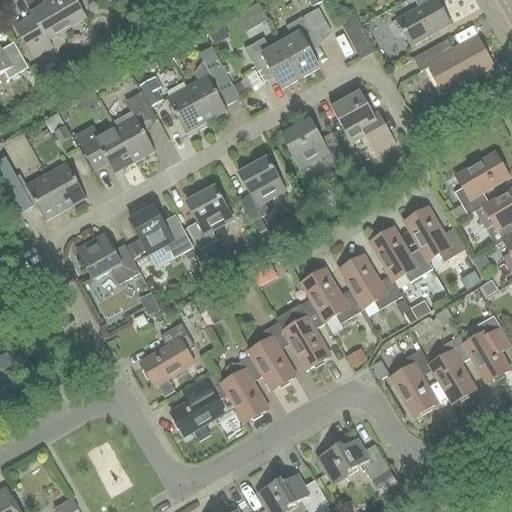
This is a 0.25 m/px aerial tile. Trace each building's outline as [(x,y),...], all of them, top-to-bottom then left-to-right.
[(49,41),(86,19),(74,0),(55,0),(31,14),(33,17),(16,28),(34,59),(53,48),(49,41)] [(438,3),(443,0),(414,0),(419,9),(397,21),(412,47),(451,26),(438,3)] [(237,18),(246,34),(269,22),(259,5),(237,18)] [(374,51),(362,29),(355,16),(340,23),(359,59),(374,51)] [(293,39),(282,45),(301,80),(320,69),(306,45),(317,39),(305,18),(287,28),(293,39)] [(215,27),(208,31),(215,45),(228,37),(221,24),(215,27)] [(494,68),(478,38),(454,51),(449,41),(414,60),(421,73),(430,68),(436,79),(434,79),(443,96),(494,68)] [(301,80),(282,45),(270,52),(264,41),(246,51),(258,72),(268,66),(282,91),(301,80)] [(9,81),(29,69),(15,44),(2,51),(0,47),(0,75),(5,73),(9,81)] [(241,100),(213,51),(195,74),(199,82),(188,89),(207,123),(228,112),(226,109),(241,100)] [(164,102),(152,80),(140,87),(152,108),(164,102)] [(207,123),(188,89),(167,100),(187,135),(207,123)] [(378,156),(395,147),(378,115),(373,118),(360,94),(334,109),(353,144),(367,136),(378,156)] [(135,118),(116,129),(135,164),(155,152),(143,129),(157,121),(142,95),(127,103),(135,118)] [(452,96),(440,102),(445,111),(456,104),(452,96)] [(63,109),(59,111),(60,113),(61,115),(64,120),(68,117),(65,112),(64,110),(63,109)] [(51,120),(45,123),(51,135),(55,133),(64,129),(57,117),(51,120)] [(326,170),(347,158),(333,134),(321,141),(311,122),(283,137),(301,170),(320,159),(326,170)] [(135,164),(116,129),(100,138),(94,127),(75,138),(80,146),(81,145),(85,146),(84,147),(95,165),(103,164),(103,162),(105,159),(115,175),(135,164)] [(64,129),(55,133),(61,144),(69,139),(64,129)] [(357,153),(347,158),(354,170),(363,165),(357,153)] [(455,194),(463,207),(449,215),(455,225),(484,208),(489,205),(483,195),(509,179),(495,155),(457,177),(464,189),(455,194)] [(67,211),(47,176),(27,187),(21,176),(17,178),(6,159),(0,162),(0,174),(21,213),(36,204),(46,222),(67,211)] [(240,202),(253,224),(259,235),(268,230),(261,219),(271,214),(265,203),(285,191),(268,160),(240,175),(251,196),(240,202)] [(68,165),(47,176),(67,211),(87,199),(68,165)] [(212,232),(233,220),(216,189),(188,204),(198,223),(188,229),(200,252),(218,242),(212,232)] [(511,191),(489,205),(484,208),(491,220),(483,225),(496,247),(505,242),(504,242),(511,237),(511,227),(510,225),(511,223),(511,191)] [(174,260),(194,249),(180,225),(168,232),(155,209),(131,222),(149,255),(167,246),(174,260)] [(405,224),(421,250),(428,262),(440,255),(445,264),(468,250),(455,230),(445,236),(429,210),(405,224)] [(421,250),(410,256),(395,230),(371,245),(390,278),(391,277),(394,283),(394,282),(405,276),(410,284),(433,271),(428,262),(421,250)] [(120,286),(141,274),(125,247),(114,253),(105,237),(78,252),(95,281),(111,272),(120,286)] [(511,237),(504,242),(505,242),(511,254),(503,259),(511,274),(511,237)] [(226,265),(218,249),(203,257),(211,273),(226,265)] [(403,298),(394,282),(394,283),(391,277),(390,278),(380,284),(365,258),(341,272),(352,291),(363,310),(364,311),(363,310),(375,303),(380,311),(403,298)] [(267,261),(249,272),(259,289),(277,279),(267,261)] [(363,310),(352,291),(342,297),(326,271),(302,286),(313,304),(325,323),(326,325),(325,323),(337,316),(342,325),(364,311),(363,310)] [(493,282),(482,288),(489,298),(499,292),(493,282)] [(151,294),(141,300),(150,318),(161,312),(158,307),(157,305),(151,294)] [(424,303),(411,311),(417,321),(431,313),(424,303)] [(315,331),(326,325),(325,323),(313,304),(279,325),(284,333),(291,345),(306,371),(331,357),(315,331)] [(411,311),(403,315),(409,326),(417,321),(411,311)] [(444,312),(436,317),(443,329),(451,325),(444,312)] [(140,329),(149,324),(144,316),(135,321),(140,329)] [(476,340),(465,347),(464,347),(472,359),(487,385),(511,371),(496,345),(506,338),(494,318),(471,331),(476,340)] [(187,353),(196,348),(182,325),(162,338),(168,348),(142,364),(156,388),(194,365),(187,353)] [(281,351),(291,345),(284,333),(279,325),(256,338),(262,347),(250,354),(252,357),(264,378),(272,392),(296,377),(281,351)] [(461,365),(472,359),(464,347),(465,347),(460,338),(437,351),(442,360),(430,367),(433,372),(452,405),(476,391),(461,365)] [(360,349),(348,357),(355,369),(367,361),(360,349)] [(423,378),(433,372),(430,367),(421,351),(398,365),(403,373),(391,381),(414,419),(438,404),(423,378)] [(254,384),(264,378),(252,357),(229,370),(234,379),(223,386),(222,386),(229,396),(228,397),(245,424),(269,410),(254,384)] [(11,363),(1,369),(5,375),(7,377),(16,371),(11,363)] [(381,363),(372,368),(380,382),(389,377),(381,363)] [(217,403),(228,397),(229,396),(222,386),(223,386),(215,373),(191,388),(198,398),(172,414),(186,438),(224,415),(217,403)] [(373,481),(390,471),(375,446),(365,453),(358,440),(343,449),(341,446),(318,459),(334,487),(349,478),(347,475),(362,466),(371,482),(373,481)] [(390,471),(373,481),(381,495),(398,485),(390,471)] [(302,501),(308,511),(330,511),(328,507),(330,506),(315,483),(305,488),(298,476),(283,485),(281,481),(258,495),(268,511),(287,511),(287,510),(302,501)] [(19,511),(7,491),(0,494),(0,511),(19,511)] [(72,500),(56,509),(57,511),(76,511),(78,511),(72,500)]
